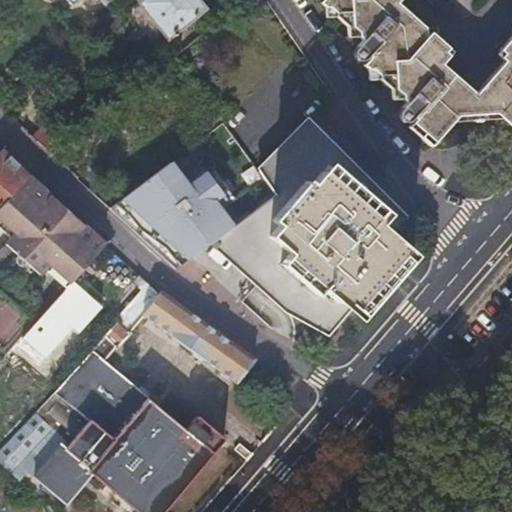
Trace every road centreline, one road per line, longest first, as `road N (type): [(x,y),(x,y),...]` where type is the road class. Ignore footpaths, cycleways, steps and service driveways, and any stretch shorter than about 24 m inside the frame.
road 1 (residential): [(0,122),(141,251),(344,399)]
road 2 (residential): [(285,0),(394,158),(472,247)]
road 3 (secondary): [(472,247),(344,399)]
road 4 (secondary): [(344,399),(247,511)]
